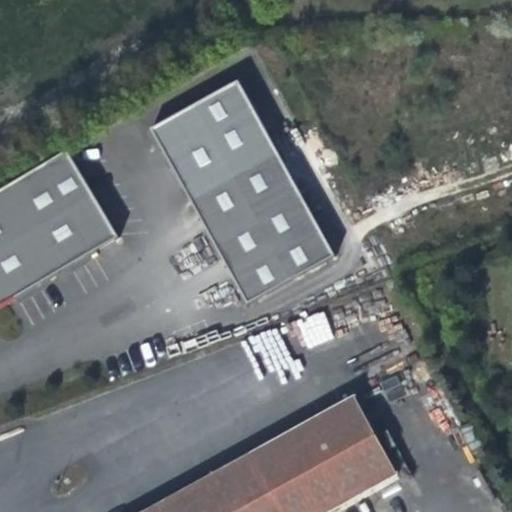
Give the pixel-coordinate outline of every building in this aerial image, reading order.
[(269,306),(357,261),(267,83),(178,128),(231,231),(269,306)] [(141,233),(92,147),(0,199),(0,289),(10,307),(141,233)] [(308,350),(335,336),(321,309),(294,322),(308,350)] [(416,511),(350,394),(248,452),(281,511),(416,511)] [(281,511),(248,452),(141,511),(281,511)]
